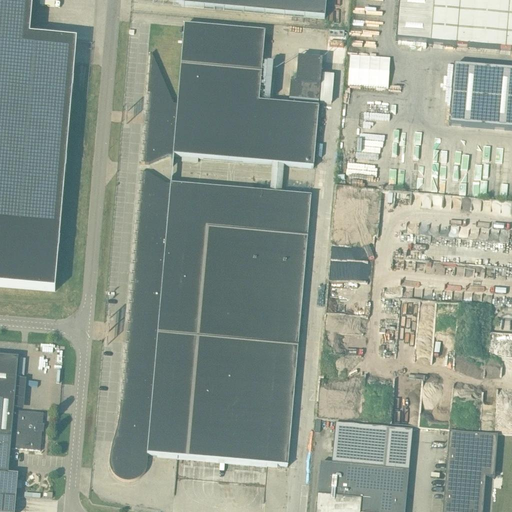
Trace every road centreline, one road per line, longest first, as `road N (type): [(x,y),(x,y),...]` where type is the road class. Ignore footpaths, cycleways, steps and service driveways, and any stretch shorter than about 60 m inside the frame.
road 1 (unclassified): [(91,329),(114,0)]
road 2 (unknown): [(74,484),(279,511)]
road 3 (unclassified): [(71,511),(91,329)]
